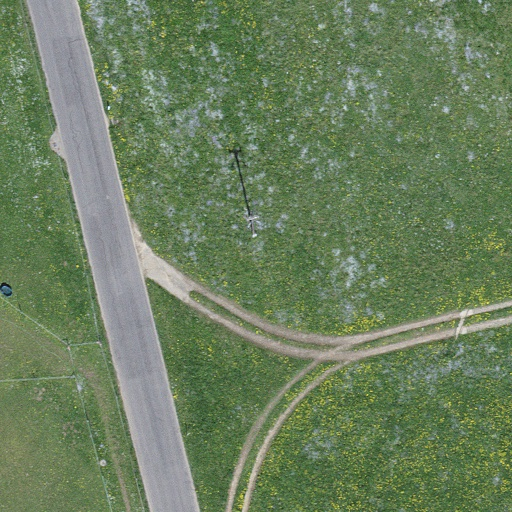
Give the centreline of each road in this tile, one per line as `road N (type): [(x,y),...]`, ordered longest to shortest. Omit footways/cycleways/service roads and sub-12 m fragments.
road 1 (tertiary): [(172,511),(49,0)]
road 2 (track): [(511,311),(341,352),(265,334),(104,233)]
road 3 (track): [(341,352),(274,412),(234,511)]
